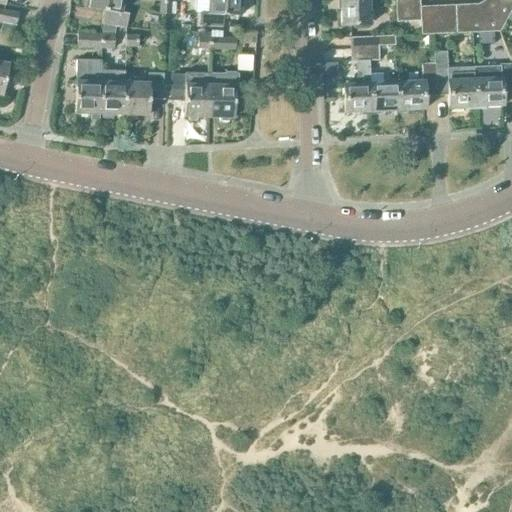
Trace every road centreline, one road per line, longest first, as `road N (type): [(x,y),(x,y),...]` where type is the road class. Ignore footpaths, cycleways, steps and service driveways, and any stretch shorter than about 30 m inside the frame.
road 1 (tertiary): [(318,220),(29,162)]
road 2 (residential): [(318,220),(305,0)]
road 3 (tertiary): [(318,220),(402,226),(511,197)]
road 4 (residential): [(29,162),(57,0)]
